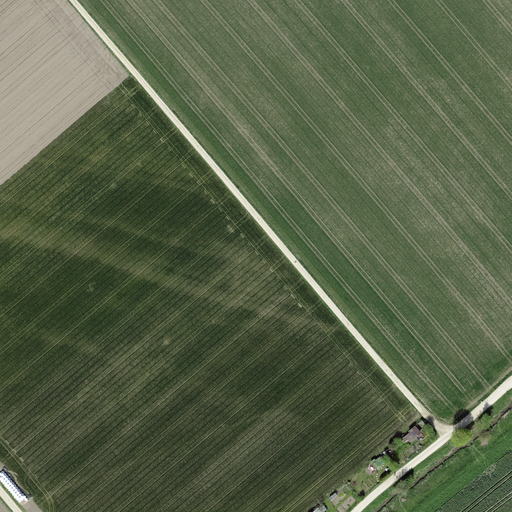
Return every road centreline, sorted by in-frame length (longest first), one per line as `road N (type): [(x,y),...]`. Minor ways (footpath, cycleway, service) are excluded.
road 1 (track): [(449,434),(72,0)]
road 2 (track): [(357,511),(449,434)]
